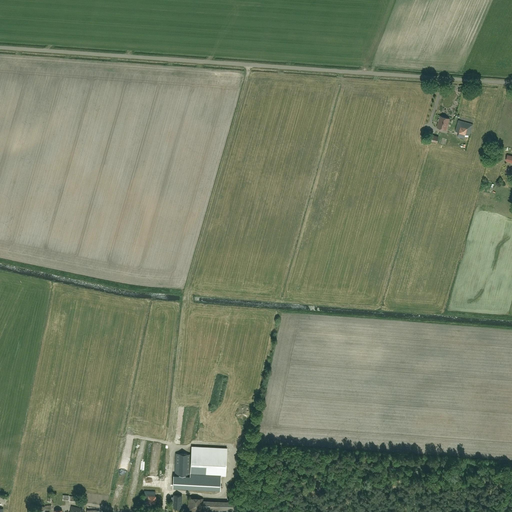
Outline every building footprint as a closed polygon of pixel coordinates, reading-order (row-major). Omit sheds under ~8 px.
[(446,130),(449,118),(440,116),(437,127),(446,130)] [(458,120),(455,131),(459,132),(465,134),(470,135),(473,124),(458,120)] [(173,475),(173,487),(202,489),(220,490),(220,475),(226,475),(227,448),(192,446),(176,446),(174,475),(173,475)] [(155,506),(155,491),(144,491),(144,506),(155,506)] [(172,497),(171,503),(174,503),(173,508),(181,509),(182,496),(174,495),(174,497),(172,497)] [(203,498),(188,498),(188,511),(214,511),(235,511),(235,502),(203,501),(203,498)]
